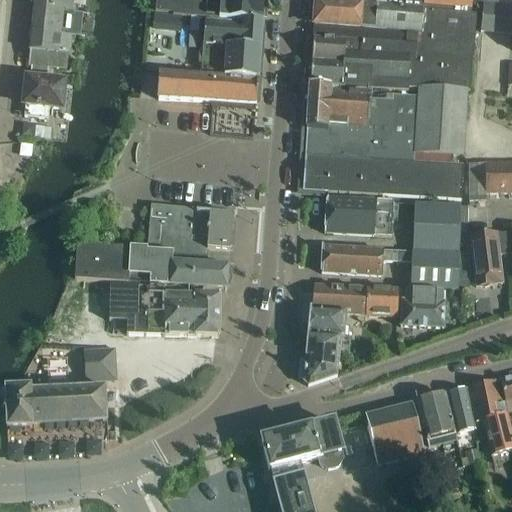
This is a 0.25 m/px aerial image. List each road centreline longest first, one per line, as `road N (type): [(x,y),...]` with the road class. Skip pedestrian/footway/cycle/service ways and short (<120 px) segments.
road 1 (tertiary): [(276,165),(264,308),(229,422)]
road 2 (residential): [(273,413),(511,325)]
road 3 (tertiary): [(273,413),(329,410),(511,367)]
road 4 (tertiary): [(289,0),(276,165)]
road 5 (residential): [(276,165),(149,154)]
road 6 (residential): [(0,124),(16,0)]
road 7 (tertiary): [(0,485),(120,467)]
